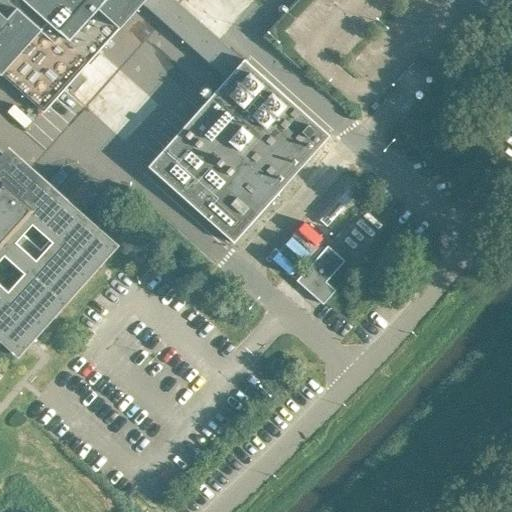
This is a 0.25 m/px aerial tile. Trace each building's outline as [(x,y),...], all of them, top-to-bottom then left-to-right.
[(0,0),(0,339),(18,356),(118,245),(94,224),(88,230),(0,150),(0,72),(29,98),(44,111),(62,90),(142,0),(0,0)] [(244,59),(149,166),(234,243),(330,135),(244,59)] [(417,103),(405,116),(410,120),(421,107),(417,103)] [(351,184),(318,221),(326,228),(359,191),(351,184)] [(328,245),(296,280),(323,304),(336,290),(326,281),(345,261),(328,245)] [(61,398),(42,419),(116,485),(134,464),(61,398)]
